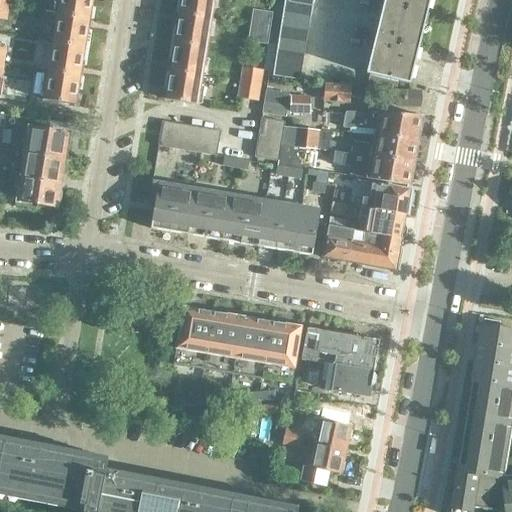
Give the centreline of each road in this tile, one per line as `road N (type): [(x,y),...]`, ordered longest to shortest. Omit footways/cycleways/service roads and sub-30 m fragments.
road 1 (residential): [(85,255),(436,314)]
road 2 (tertiary): [(443,278),(502,0)]
road 3 (residential): [(85,255),(128,0)]
road 4 (tertiary): [(400,511),(436,314)]
road 5 (residential): [(244,473),(55,429)]
road 6 (residential): [(55,429),(85,255)]
